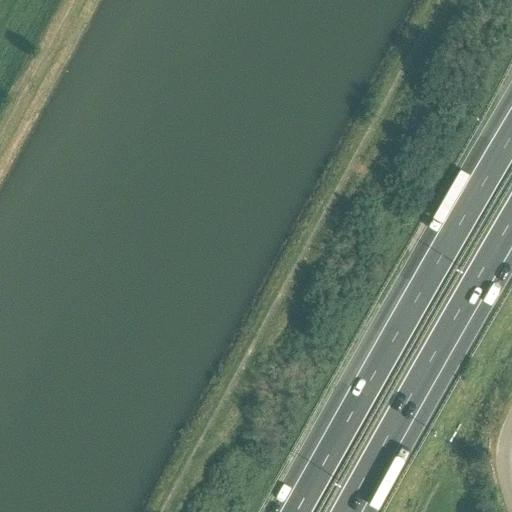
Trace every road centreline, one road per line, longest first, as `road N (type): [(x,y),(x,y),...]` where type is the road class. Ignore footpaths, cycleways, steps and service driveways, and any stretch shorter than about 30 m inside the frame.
road 1 (motorway): [(511,122),(288,511)]
road 2 (motorway): [(354,511),(511,236)]
